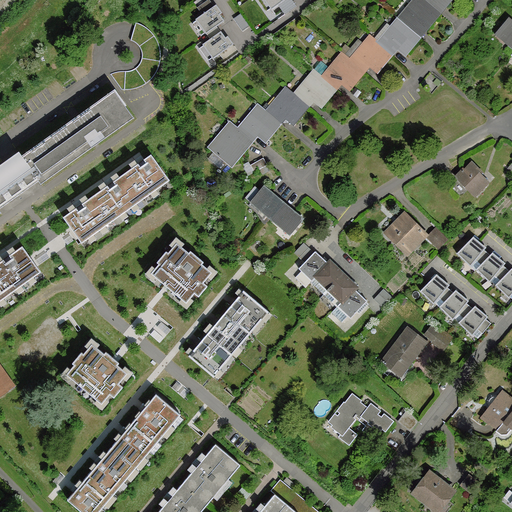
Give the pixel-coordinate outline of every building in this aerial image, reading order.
[(193,23),(202,36),(206,32),(211,39),(221,32),(217,26),(225,21),(221,14),(223,13),(218,4),(215,6),(210,0),(208,0),(198,8),(202,14),(197,19),(198,20),(193,23)] [(258,0),(266,12),(271,8),(273,10),(278,6),(285,15),(297,7),(291,0),(258,0)] [(413,5),(401,20),(413,31),(420,23),(425,28),(439,12),(433,7),(424,0),(414,0),(411,3),(413,5)] [(444,6),(445,4),(440,0),(438,0),(433,7),(439,12),(444,6)] [(393,29),(380,44),(391,53),(393,55),(400,47),(405,52),(419,36),(413,31),(401,20),(399,18),(391,27),(393,29)] [(511,45),(511,21),(509,20),(499,32),(507,38),(506,40),(511,45)] [(134,32),(132,40),(137,43),(141,46),(143,53),(143,58),(141,64),(136,69),(131,71),(127,72),(118,72),(112,75),(122,90),(135,89),(146,84),(152,79),(159,68),(161,57),(160,47),(155,36),(148,29),(137,23),(134,32)] [(424,30),(425,28),(420,23),(413,31),(419,36),(424,30)] [(200,49),(208,60),(214,56),(215,58),(221,54),(225,61),(239,52),(234,45),(236,44),(230,35),(227,37),(222,31),(221,32),(211,39),(204,44),(205,45),(200,49)] [(365,46),(353,62),(363,70),(365,72),(372,65),(377,69),(391,53),(380,44),(370,36),(363,45),(365,46)] [(363,45),(358,40),(345,55),(353,62),(365,46),(363,45)] [(337,63),(324,79),(335,88),(337,90),(342,84),(344,82),(349,87),(363,70),(353,62),(345,55),(342,53),(335,62),(337,63)] [(309,81),(296,96),(307,105),(309,107),(314,101),(315,99),(321,104),(335,88),(324,79),(314,71),(307,79),(309,81)] [(430,73),(421,84),(432,94),(442,82),(430,73)] [(281,98),(268,114),(279,122),(281,124),(285,119),(287,117),(293,121),(307,105),(296,96),(286,88),(279,96),(281,98)] [(0,213),(2,212),(0,209),(0,206),(38,180),(41,184),(134,118),(116,90),(21,157),(26,162),(17,169),(13,164),(0,172),(0,213)] [(253,116),(240,131),(251,140),(253,141),(258,136),(259,134),(265,139),(279,122),(268,114),(258,105),(251,114),(253,116)] [(231,164),(251,140),(240,131),(230,123),(210,147),(231,164)] [(151,155),(64,217),(83,243),(170,181),(151,155)] [(26,162),(21,157),(13,164),(17,169),(26,162)] [(268,165),(264,158),(251,165),(255,172),(268,165)] [(463,170),(456,177),(475,196),(488,182),(478,172),(480,170),(473,163),(465,171),(463,170)] [(266,189),(264,187),(255,199),(263,206),(262,208),(272,217),(284,203),(266,189)] [(294,212),(284,203),(272,217),(283,225),(284,224),(293,231),(303,219),(294,212)] [(427,235),(405,214),(387,233),(400,247),(404,243),(412,250),(427,235)] [(448,239),(437,228),(428,238),(440,248),(448,239)] [(213,263),(176,234),(146,271),(183,300),(213,263)] [(305,241),(296,252),(305,258),(314,247),(305,241)] [(22,246),(0,262),(0,303),(42,273),(22,246)] [(322,271),(331,262),(333,260),(324,251),(312,262),(322,271)] [(343,275),(331,262),(322,271),(317,276),(330,289),(343,275)] [(456,272),(436,297),(453,310),(460,301),(464,305),(481,285),(464,271),(460,276),(456,272)] [(357,287),(343,275),(330,289),(343,302),(357,287)] [(359,285),(357,287),(343,302),(341,304),(352,315),(359,307),(357,305),(368,294),(359,285)] [(215,324),(187,356),(212,377),(270,312),(243,291),(215,324)] [(338,305),(333,311),(344,319),(348,312),(338,305)] [(453,335),(473,351),(483,339),(463,323),(453,335)] [(433,325),(426,334),(434,341),(433,342),(444,350),(454,338),(443,329),(441,331),(433,325)] [(409,329),(383,362),(398,373),(405,364),(408,367),(427,342),(409,329)] [(129,366),(92,336),(64,370),(101,400),(129,366)] [(5,371),(0,374),(0,376),(8,387),(13,383),(5,371)] [(511,398),(503,391),(482,418),(498,430),(497,431),(502,435),(508,434),(511,429),(511,398)] [(151,396),(65,501),(78,511),(97,511),(176,417),(151,396)] [(368,409),(353,397),(347,405),(345,403),(339,410),(343,413),(334,425),(344,432),(341,437),(349,444),(356,435),(348,428),(358,415),(361,417),(360,419),(368,425),(364,430),(373,437),(381,427),(385,430),(393,421),(384,415),(382,417),(378,414),(380,411),(371,405),(368,409)] [(419,420),(408,410),(400,421),(411,430),(419,420)] [(207,454),(183,483),(207,504),(221,488),(241,465),(216,444),(207,454)] [(431,472),(415,493),(439,511),(455,491),(431,472)] [(295,483),(288,477),(285,481),(292,487),(295,483)] [(271,491),(275,494),(282,499),(291,488),(281,479),(271,491)] [(183,483),(159,511),(200,511),(207,504),(183,483)] [(319,511),(291,488),(282,499),(297,511),(319,511)] [(511,490),(509,488),(503,496),(510,502),(511,503),(511,490)] [(297,511),(282,499),(275,494),(259,511),(297,511)]
